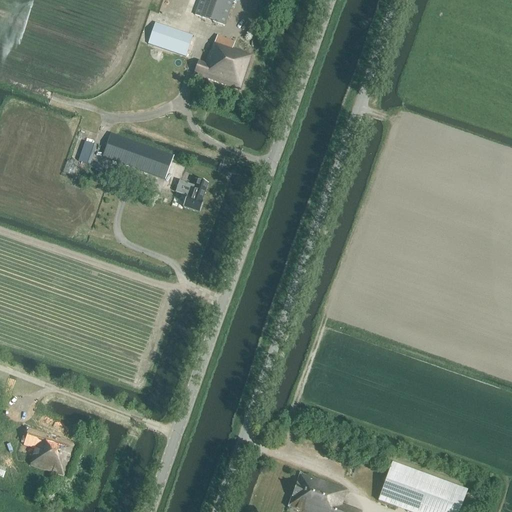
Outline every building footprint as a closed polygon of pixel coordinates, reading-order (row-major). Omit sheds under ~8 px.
[(199,0),(194,16),(225,26),(233,0),(199,0)] [(147,45),(185,58),(192,36),(154,24),(147,45)] [(194,75),(240,92),(252,57),(232,50),(235,44),(217,37),(214,45),(213,45),(210,53),(209,53),(205,64),(199,62),(194,75)] [(103,158),(165,180),(173,158),(111,135),(103,158)] [(92,145),(86,162),(94,164),(99,147),(92,145)] [(178,175),(173,174),(169,172),(167,179),(175,182),(178,175)] [(191,199),(202,203),(208,185),(195,180),(192,187),(195,188),(191,199)] [(53,474),(63,478),(74,447),(29,431),(24,446),(36,450),(31,466),(53,473),(53,474)] [(378,502),(405,511),(459,511),(467,492),(392,464),(378,502)] [(288,509),(296,511),(361,511),(343,505),(347,493),(346,492),(346,491),(300,474),(288,509)]
